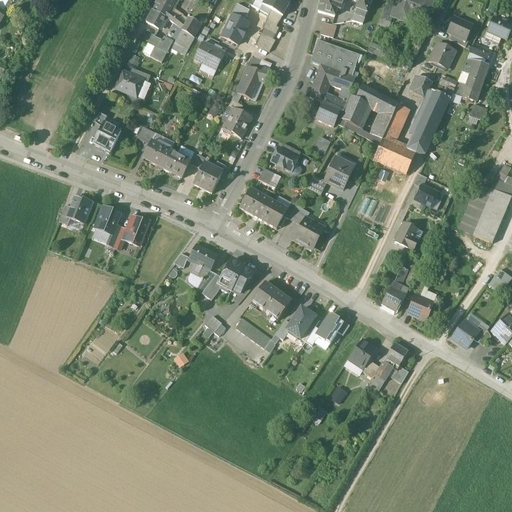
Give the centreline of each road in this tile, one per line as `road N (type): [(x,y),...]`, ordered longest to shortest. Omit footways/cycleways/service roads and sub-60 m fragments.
road 1 (residential): [(209,221),(511,396)]
road 2 (residential): [(209,221),(280,97),(311,0)]
road 3 (residential): [(154,0),(65,168)]
road 4 (track): [(429,347),(337,511)]
road 5 (residential): [(65,168),(209,221)]
